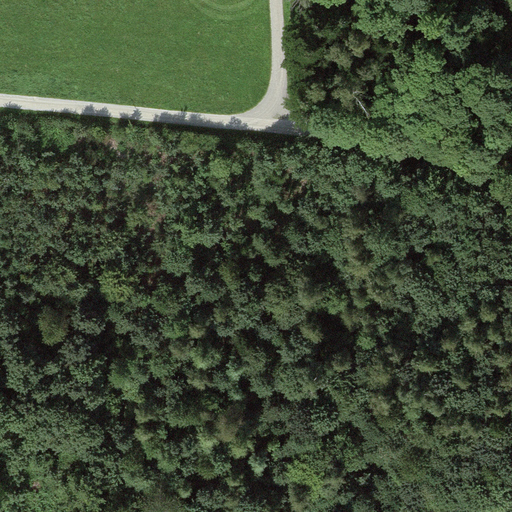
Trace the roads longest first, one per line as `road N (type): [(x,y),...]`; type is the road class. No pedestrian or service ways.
road 1 (track): [(0,108),(274,129)]
road 2 (track): [(511,184),(409,146),(274,129)]
road 3 (track): [(274,129),(275,0)]
